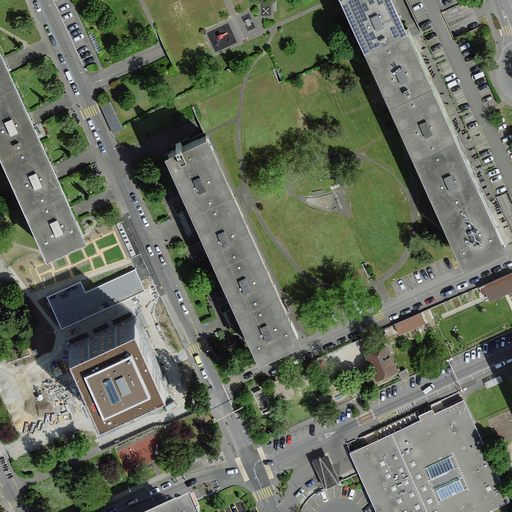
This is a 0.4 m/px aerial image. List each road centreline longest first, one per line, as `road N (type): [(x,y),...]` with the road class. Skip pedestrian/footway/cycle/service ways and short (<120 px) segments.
road 1 (residential): [(42,0),(222,395)]
road 2 (residential): [(511,257),(222,395)]
road 3 (residential): [(254,468),(511,350)]
road 4 (residential): [(118,511),(194,477),(254,468)]
